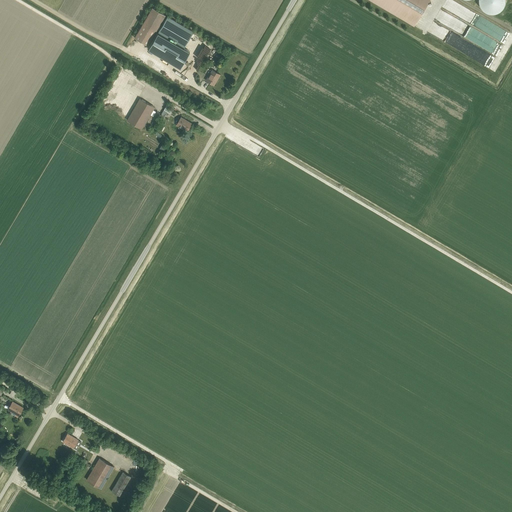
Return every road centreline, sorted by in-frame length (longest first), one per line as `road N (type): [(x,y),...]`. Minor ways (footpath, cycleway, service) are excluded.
road 1 (unclassified): [(0,496),(294,0)]
road 2 (track): [(511,293),(222,122)]
road 3 (track): [(139,511),(163,471),(232,511)]
